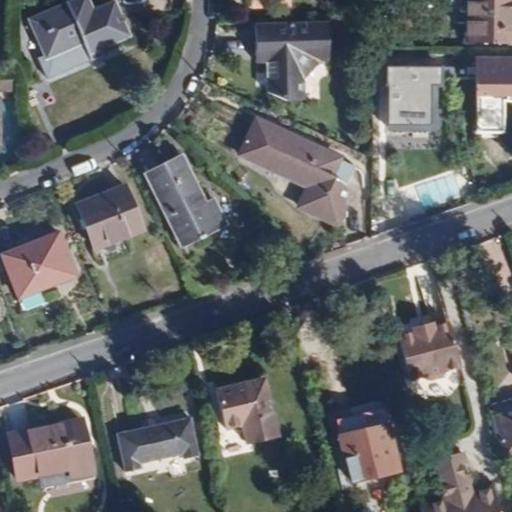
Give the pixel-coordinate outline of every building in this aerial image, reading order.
[(85,0),(74,0),(30,20),(45,55),(38,58),(47,79),(76,66),(90,60),(88,54),(99,49),(127,37),(112,3),(91,12),(85,0)] [(511,0),(467,0),(466,41),(511,42),(511,0)] [(254,40),(254,56),(266,56),(266,62),(266,92),(302,100),(302,80),(318,61),(328,60),(327,22),(254,24),(254,40)] [(99,49),(88,54),(90,60),(91,62),(102,56),(99,49)] [(511,59),(474,59),(474,134),(503,133),(503,95),(511,94),(511,59)] [(378,69),(377,127),(422,128),(422,86),(432,87),(432,70),(378,69)] [(235,156),(303,189),(295,207),(335,225),(345,204),(346,198),(346,190),(345,186),(341,182),(333,177),(342,157),(252,118),(243,137),(235,156)] [(145,173),(181,247),(225,225),(212,199),(203,203),(180,156),(165,163),(145,173)] [(76,205),(93,249),(141,230),(124,186),(105,193),(76,205)] [(1,255),(17,298),(74,275),(57,233),(23,246),(1,255)] [(412,331),(396,335),(408,380),(423,376),(429,379),(441,376),(443,371),(459,367),(447,322),(432,326),(431,323),(411,328),(412,331)] [(215,391),(220,413),(238,408),(240,417),(246,443),(276,436),(263,380),(246,384),(215,391)] [(511,405),(492,411),(506,460),(511,457),(511,405)] [(222,421),(240,417),(238,408),(220,413),(222,421)] [(6,435),(16,480),(36,476),(67,469),(69,479),(93,474),(80,418),(45,426),(6,435)] [(117,434),(125,471),(139,468),(138,463),(182,453),(183,458),(197,455),(189,419),(117,434)] [(340,437),(351,480),(395,470),(385,426),(362,431),(340,437)] [(233,429),(218,433),(224,450),(238,446),(233,429)] [(471,496),(459,453),(427,462),(438,500),(415,506),(416,511),(498,511),(492,490),(471,496)] [(38,486),(69,479),(67,469),(36,476),(38,486)]
